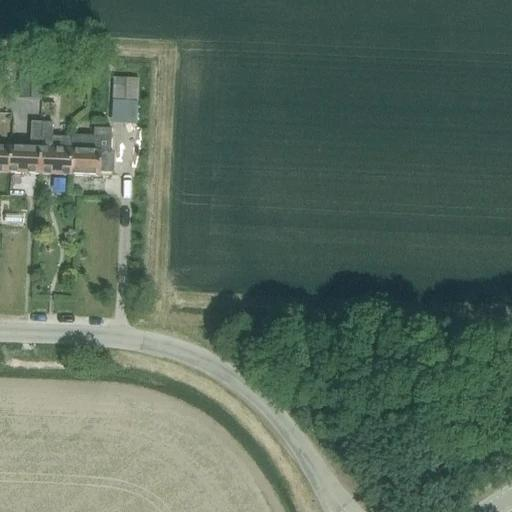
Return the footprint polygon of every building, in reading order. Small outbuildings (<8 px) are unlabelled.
[(22,74),(22,102),(38,102),(38,74),(22,74)] [(136,126),(136,103),(136,80),(113,79),(111,125),(136,126)] [(39,176),(41,124),(30,124),(29,150),(10,150),(9,175),(39,176)] [(70,139),(51,138),(51,125),(41,124),(39,176),(69,177),(70,139)] [(69,177),(99,179),(100,154),(110,155),(110,138),(70,137),(70,139),(69,177)] [(0,174),(9,175),(10,150),(0,149),(0,174)]
